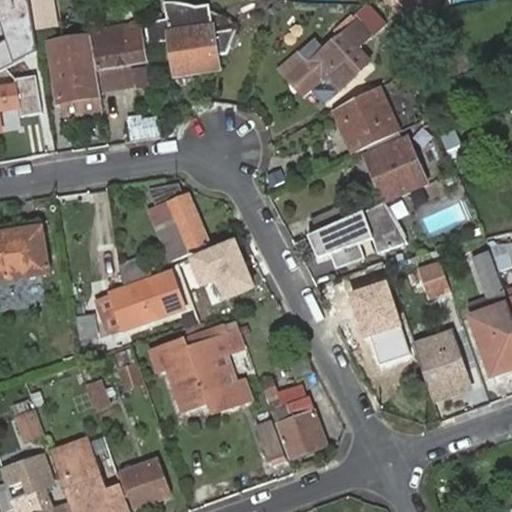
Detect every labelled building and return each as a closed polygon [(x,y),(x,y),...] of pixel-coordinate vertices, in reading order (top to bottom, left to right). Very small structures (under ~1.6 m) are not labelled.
[(31,0),(0,0),(0,12),(9,41),(0,45),(0,73),(40,53),(31,0)] [(54,0),(35,0),(32,1),(36,30),(59,26),(54,0)] [(308,60),(287,80),(304,99),(313,92),(323,105),(339,92),(341,95),(378,61),(365,47),(393,19),(375,0),(354,18),(357,22),(310,64),(308,60)] [(169,33),(177,77),(220,69),(213,26),(171,32),(167,9),(146,11),(150,36),(169,33)] [(95,32),(102,70),(149,62),(145,43),(142,24),(115,29),(95,32)] [(106,115),(95,39),(52,45),(61,105),(64,122),(106,115)] [(39,77),(17,81),(18,88),(22,109),(23,117),(45,114),(39,77)] [(333,114),(352,155),(381,141),(406,129),(386,86),(360,99),(333,114)] [(0,133),(2,134),(0,120),(0,112),(22,109),(18,88),(0,90),(0,133)] [(133,141),(164,136),(161,117),(145,120),(144,116),(130,119),(133,141)] [(407,140),(365,159),(385,203),(391,201),(427,185),(407,140)] [(163,245),(172,268),(179,265),(177,259),(208,247),(189,195),(184,196),(179,186),(150,190),(170,242),(163,245)] [(385,203),(309,238),(319,262),(331,255),(338,270),(366,256),(360,243),(372,237),(381,255),(409,242),(391,201),(385,203)] [(0,282),(49,274),(43,230),(0,237),(0,282)] [(237,241),(193,259),(205,289),(220,283),(227,301),(256,290),(237,241)] [(511,247),(511,244),(490,251),(490,253),(497,271),(511,266),(510,260),(511,258),(511,247)] [(490,253),(473,260),(487,300),(504,293),(497,271),(490,253)] [(139,258),(119,264),(124,282),(144,276),(139,258)] [(450,291),(440,263),(422,268),(405,274),(410,291),(427,285),(431,297),(450,291)] [(384,282),(378,269),(364,275),(369,288),(384,282)] [(112,298),(127,334),(185,310),(172,275),(112,298)] [(355,297),(381,369),(414,357),(388,285),(355,297)] [(507,299),(504,293),(487,300),(468,306),(473,319),(508,306),(509,306),(507,299)] [(114,339),(127,334),(112,298),(100,303),(114,339)] [(473,319),(493,376),(511,369),(511,319),(508,306),(473,319)] [(77,320),(81,342),(98,339),(94,318),(77,320)] [(235,322),(186,339),(210,402),(214,412),(248,399),(241,380),(237,381),(224,386),(213,356),(227,352),(244,346),(235,322)] [(451,334),(413,346),(433,402),(465,390),(459,373),(464,372),(451,334)] [(210,402),(186,339),(152,351),(160,373),(169,370),(185,412),(210,402)] [(284,360),(300,391),(318,382),(302,350),(284,360)] [(237,381),(227,352),(213,356),(224,386),(237,381)] [(119,368),(126,388),(141,383),(134,363),(119,368)] [(470,389),(464,372),(459,373),(465,390),(470,389)] [(264,383),(268,396),(279,394),(274,379),(264,383)] [(100,380),(85,385),(95,410),(109,405),(100,380)] [(35,410),(18,416),(27,440),(44,434),(35,410)] [(278,425),(290,458),(329,444),(317,411),(278,425)] [(286,454),(274,420),(258,425),(270,459),(286,454)] [(51,453),(72,511),(124,511),(130,510),(126,496),(121,484),(105,489),(86,440),(51,453)] [(52,487),(42,458),(0,473),(0,475),(6,491),(20,486),(25,497),(10,503),(13,511),(51,511),(44,491),(52,487)] [(118,474),(121,484),(126,496),(131,495),(136,508),(170,495),(158,460),(118,474)] [(0,508),(1,511),(13,511),(10,503),(6,491),(0,493),(0,508)]
